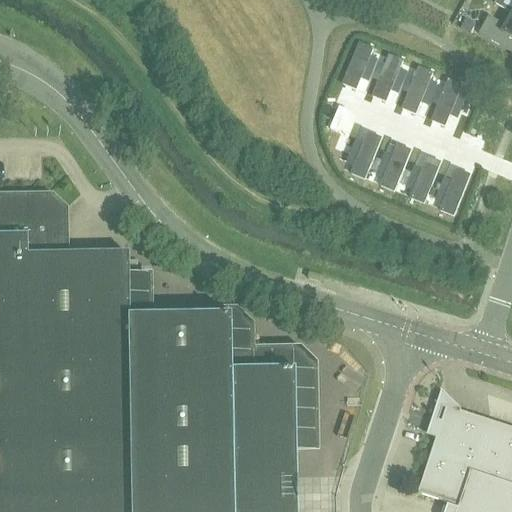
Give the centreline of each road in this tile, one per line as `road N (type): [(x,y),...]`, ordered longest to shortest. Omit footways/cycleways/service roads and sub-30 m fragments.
road 1 (tertiary): [(410,332),(231,276),(204,260),(136,195),(86,121),(56,92),(0,61)]
road 2 (unclassified): [(363,511),(410,332)]
